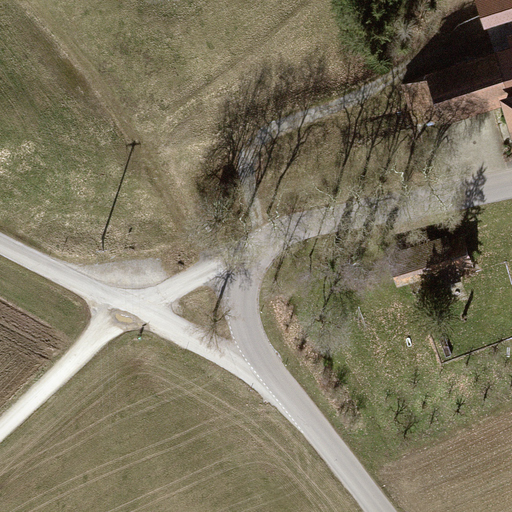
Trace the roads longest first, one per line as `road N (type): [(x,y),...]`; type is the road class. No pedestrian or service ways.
road 1 (tertiary): [(511,184),(281,234),(254,261),(243,295),(256,349),(270,369)]
road 2 (track): [(265,247),(127,308),(0,432)]
road 3 (unclassified): [(270,369),(0,243)]
road 4 (tertiary): [(270,369),(382,511)]
